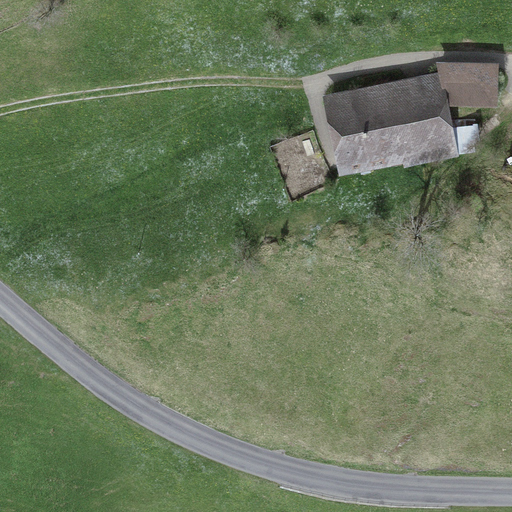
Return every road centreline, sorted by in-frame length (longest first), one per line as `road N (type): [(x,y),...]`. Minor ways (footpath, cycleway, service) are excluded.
road 1 (tertiary): [(0,297),(99,384),(225,450),(348,482),(511,491)]
road 2 (track): [(0,110),(178,82),(342,78),(429,61),(511,63)]
